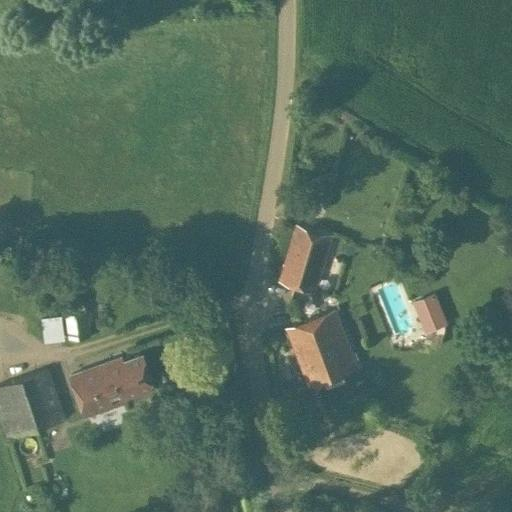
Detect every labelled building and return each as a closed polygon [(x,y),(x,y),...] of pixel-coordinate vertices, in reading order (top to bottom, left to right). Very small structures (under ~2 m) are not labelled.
[(316,292),(320,280),(334,236),(297,224),(280,281),(316,292)] [(411,299),(424,330),(447,320),(435,289),(411,299)] [(308,385),(356,367),(335,309),(287,327),(308,385)] [(91,337),(87,311),(65,314),(69,340),(91,337)] [(39,318),(43,340),(64,337),(60,314),(39,318)] [(109,356),(110,360),(70,374),(86,415),(126,401),(125,397),(154,386),(142,354),(132,358),(129,350),(109,356)] [(0,407),(10,437),(64,418),(47,369),(0,385),(0,407)]
